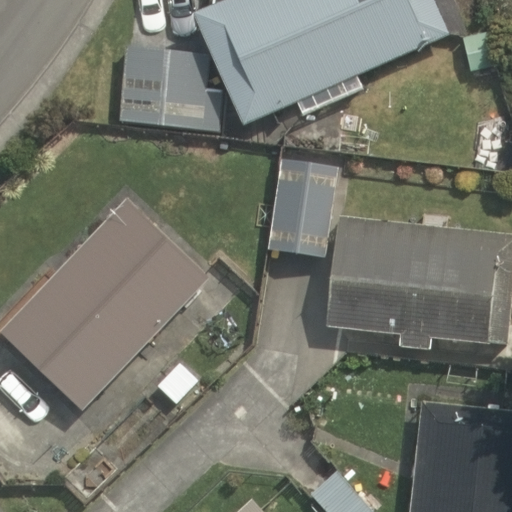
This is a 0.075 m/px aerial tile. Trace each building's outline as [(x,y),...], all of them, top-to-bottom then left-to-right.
[(221,0),(196,11),(244,125),(296,101),(303,117),(365,90),(358,74),(450,34),(435,0),(221,0)] [(499,63),(491,30),(463,37),(471,70),(499,63)] [(121,121),(220,133),(225,91),(207,90),(211,55),(128,45),(121,121)] [(269,250),(327,258),(340,166),(281,158),(269,250)] [(0,332),(83,410),(210,277),(126,197),(0,330),(0,332)] [(511,232),(339,215),(327,326),(401,332),(399,346),(433,349),(434,337),(507,344),(511,300),(511,232)] [(199,380),(181,363),(158,386),(176,404),(199,380)] [(511,511),(511,410),(422,400),(410,511),(511,511)] [(264,511),(251,498),(235,511),(264,511)]
